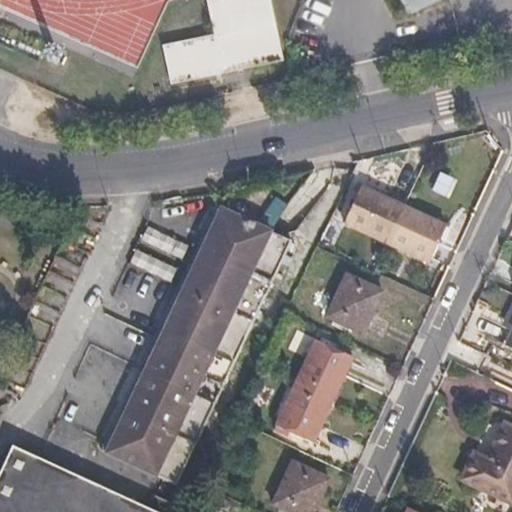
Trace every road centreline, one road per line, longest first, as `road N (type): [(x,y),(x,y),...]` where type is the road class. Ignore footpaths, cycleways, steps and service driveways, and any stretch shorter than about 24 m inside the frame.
road 1 (residential): [(137,172),(511,89)]
road 2 (residential): [(511,168),(354,511)]
road 3 (unclassified): [(0,449),(66,352),(137,172)]
road 4 (residential): [(0,152),(33,167),(137,172)]
